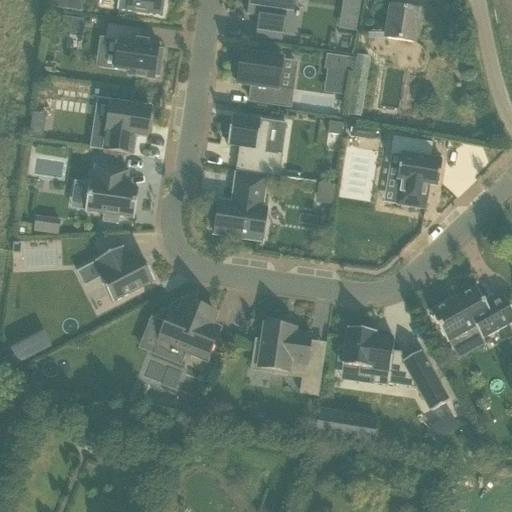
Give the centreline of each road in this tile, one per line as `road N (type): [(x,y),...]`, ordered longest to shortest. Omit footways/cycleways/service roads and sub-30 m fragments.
road 1 (residential): [(511,183),(393,288),(348,293),(188,264),(176,250),(173,208),(183,190),(207,0)]
road 2 (unclassified): [(511,123),(492,78),(477,0)]
